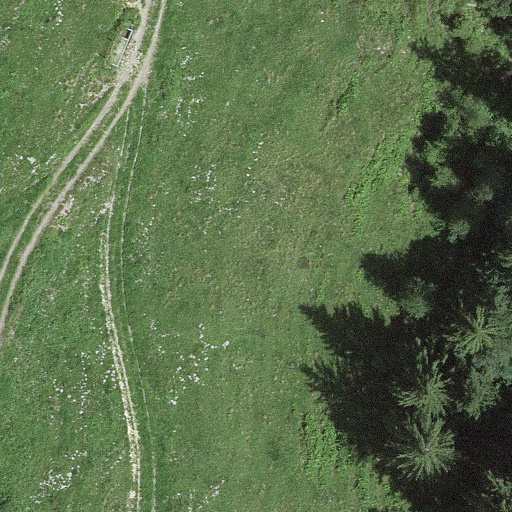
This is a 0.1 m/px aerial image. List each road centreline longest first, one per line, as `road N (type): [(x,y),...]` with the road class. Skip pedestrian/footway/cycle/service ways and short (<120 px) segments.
road 1 (track): [(134,79),(121,282),(142,403),(144,511)]
road 2 (track): [(0,297),(29,231),(134,79),(154,0)]
